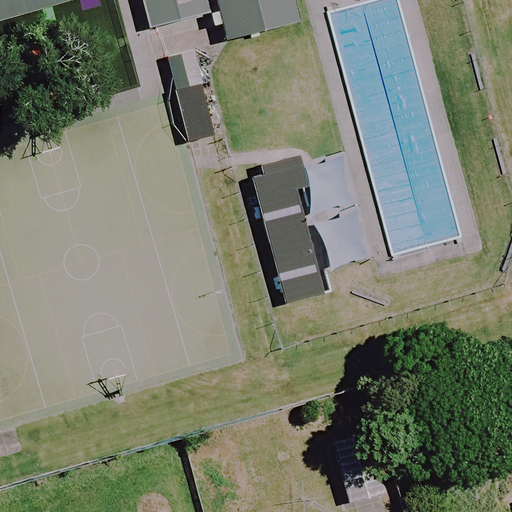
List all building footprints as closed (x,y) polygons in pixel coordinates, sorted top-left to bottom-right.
[(87,0),(0,0),(0,25),(89,2),(87,0)] [(180,0),(110,0),(126,60),(192,43),(180,0)] [(247,0),(180,0),(197,63),(260,46),(247,0)] [(212,137),(200,88),(170,96),(181,144),(212,137)] [(272,178),(221,192),(256,319),(306,306),(272,178)] [(379,495),(366,446),(328,456),(341,506),(379,495)]
